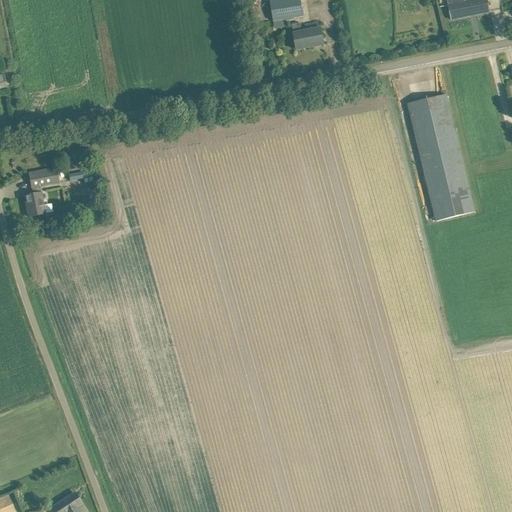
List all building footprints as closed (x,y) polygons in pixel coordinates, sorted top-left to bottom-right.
[(270,0),(273,22),(304,17),(301,0),(270,0)] [(448,5),(451,20),(471,16),(470,15),(476,14),(476,15),(490,12),(487,0),(453,0),(454,4),(448,5)] [(324,45),(322,35),(320,23),(305,26),(306,28),(302,29),(300,23),(292,25),(297,50),(324,45)] [(475,212),(449,105),(447,95),(408,105),(436,221),(475,212)] [(89,148),(65,153),(66,159),(90,154),(89,148)] [(59,182),(58,178),(56,168),(29,173),(33,195),(25,196),(26,205),(28,205),(30,216),(28,216),(28,217),(44,214),(39,186),(59,182)] [(93,170),(68,175),(70,181),(94,176),(93,170)] [(87,189),(93,215),(101,214),(95,187),(87,189)] [(79,219),(77,210),(69,212),(71,221),(79,219)] [(52,507),(55,511),(86,511),(81,504),(82,504),(75,493),(67,498),(52,507)]
